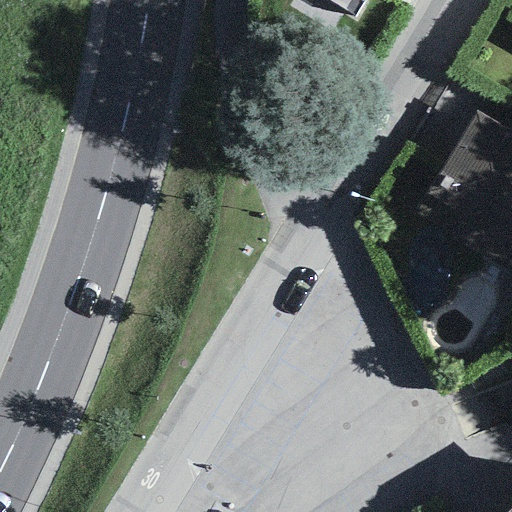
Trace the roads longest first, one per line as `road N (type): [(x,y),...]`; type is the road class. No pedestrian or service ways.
road 1 (tertiary): [(0,464),(97,216),(148,0)]
road 2 (residential): [(132,511),(287,252)]
road 3 (residential): [(287,252),(446,0)]
road 4 (unclassified): [(287,252),(237,133),(226,0)]
